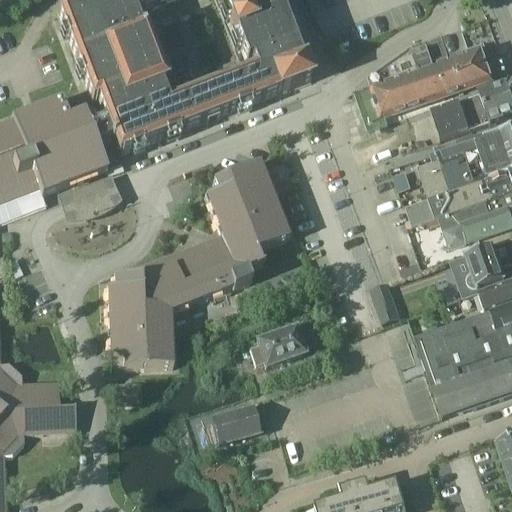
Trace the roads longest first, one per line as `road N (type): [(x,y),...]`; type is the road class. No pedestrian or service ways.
road 1 (residential): [(69,511),(88,500),(96,469),(89,356),(60,285),(135,252),(166,170),(299,120),(404,39)]
road 2 (residential): [(270,511),(285,499),(511,423)]
